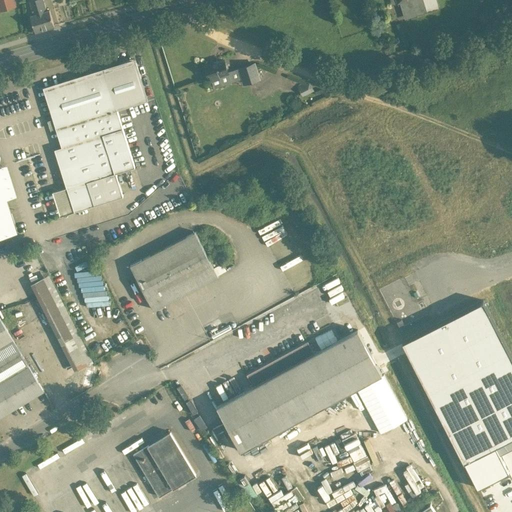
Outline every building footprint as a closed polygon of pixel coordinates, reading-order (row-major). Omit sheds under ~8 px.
[(13,0),(0,0),(0,10),(15,6),(13,0)] [(43,0),(29,0),(34,14),(31,15),(36,31),(54,25),(50,9),(47,10),(43,0)] [(396,0),(398,3),(401,2),(404,12),(416,8),(413,0),(396,0)] [(422,0),(413,0),(416,8),(417,14),(426,11),(422,0)] [(435,0),(422,0),(426,11),(438,7),(435,0)] [(238,54),(229,55),(231,67),(240,66),(238,54)] [(511,56),(346,130),(410,245),(511,203),(511,56)] [(224,59),(205,65),(210,78),(211,77),(212,79),(214,86),(243,77),(240,68),(228,71),(224,59)] [(133,61),(105,70),(117,109),(146,100),(133,61)] [(255,63),(240,68),(243,77),(244,83),(260,78),(255,63)] [(105,70),(47,88),(56,119),(54,120),(67,163),(70,162),(77,184),(67,187),(53,191),(60,215),(95,204),(87,181),(116,172),(135,166),(117,109),(105,70)] [(307,85),(306,83),(299,87),(303,95),(313,90),(309,83),(307,85)] [(7,165),(0,166),(0,185),(5,200),(16,196),(7,165)] [(87,181),(95,204),(124,196),(116,172),(87,181)] [(0,185),(0,225),(11,222),(5,200),(0,185)] [(0,238),(15,233),(11,222),(0,225),(0,238)] [(195,231),(131,265),(154,309),(218,275),(195,231)] [(94,361),(50,273),(31,283),(75,371),(94,361)] [(105,275),(80,276),(80,279),(90,278),(90,281),(97,281),(97,289),(85,290),(86,305),(107,304),(105,275)] [(403,341),(464,460),(495,444),(511,435),(511,356),(483,300),(403,341)] [(0,317),(0,414),(42,388),(0,317)] [(321,345),(336,338),(331,328),(316,336),(321,345)] [(253,386),(217,405),(241,450),(382,373),(358,329),(314,352),(253,386)] [(308,340),(247,374),(253,386),(314,352),(308,340)] [(200,415),(194,418),(202,429),(207,426),(200,415)] [(159,496),(196,473),(171,431),(134,453),(159,496)] [(509,471),(495,444),(464,460),(478,487),(509,471)] [(132,486),(116,495),(125,511),(132,511),(143,506),(132,486)]
